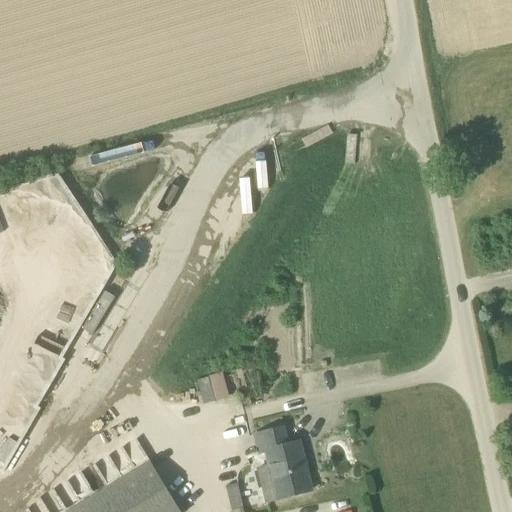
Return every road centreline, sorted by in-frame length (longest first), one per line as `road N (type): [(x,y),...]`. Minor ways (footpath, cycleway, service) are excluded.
road 1 (unclassified): [(511,500),(454,269),(410,0)]
road 2 (unknown): [(431,100),(257,122),(225,146),(102,378)]
road 3 (unknown): [(102,378),(178,432),(227,511)]
road 4 (unknown): [(102,378),(0,500)]
